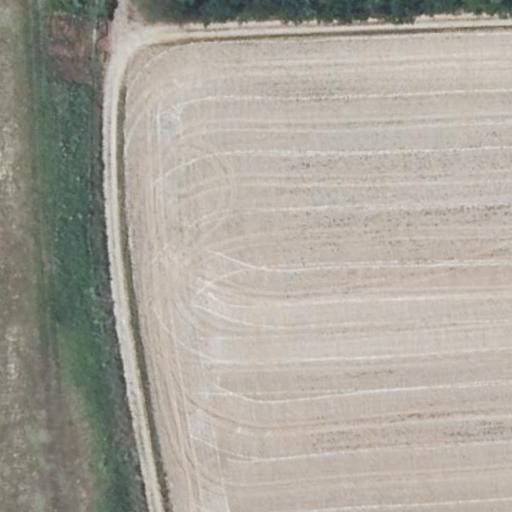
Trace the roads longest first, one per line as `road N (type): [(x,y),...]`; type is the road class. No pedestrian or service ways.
road 1 (track): [(124,35),(108,113),(111,233),(154,511)]
road 2 (track): [(511,17),(124,35)]
